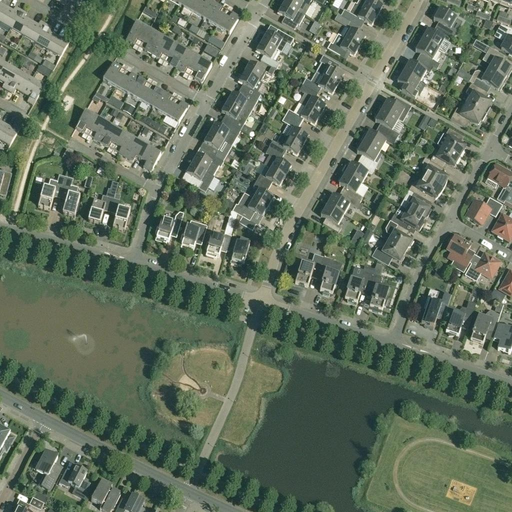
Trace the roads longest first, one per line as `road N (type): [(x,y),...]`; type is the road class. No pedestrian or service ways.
road 1 (residential): [(260,302),(282,241),(418,0)]
road 2 (residential): [(188,491),(45,419)]
road 3 (residential): [(392,345),(260,302)]
road 4 (residential): [(133,265),(0,227)]
road 5 (residential): [(392,345),(448,223)]
road 6 (residential): [(260,302),(133,265)]
road 7 (unclassified): [(511,387),(392,345)]
